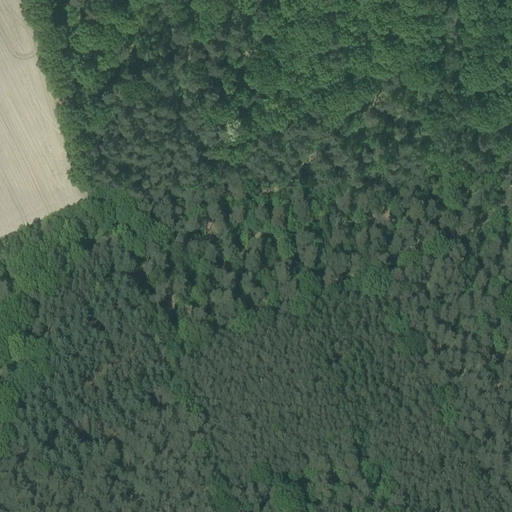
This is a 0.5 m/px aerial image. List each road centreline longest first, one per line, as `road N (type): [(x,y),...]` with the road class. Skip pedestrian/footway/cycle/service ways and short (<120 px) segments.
road 1 (track): [(105,233),(276,167),(431,0)]
road 2 (track): [(36,0),(105,233)]
road 3 (track): [(182,206),(305,0)]
road 4 (track): [(0,367),(105,233)]
